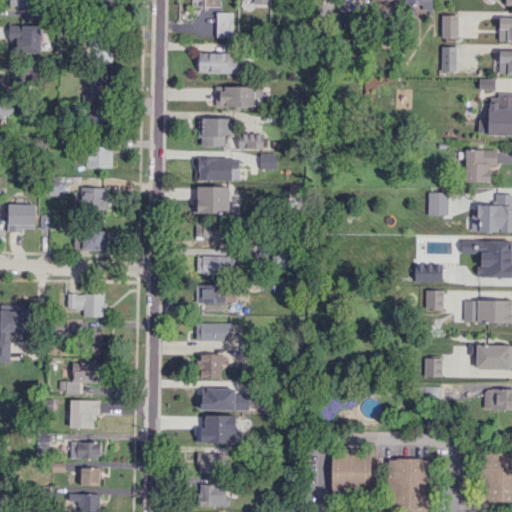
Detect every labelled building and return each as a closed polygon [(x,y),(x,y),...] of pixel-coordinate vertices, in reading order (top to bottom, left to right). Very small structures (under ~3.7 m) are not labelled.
[(404,0),(404,3),(422,4),(421,11),(431,11),(431,0),(404,0)] [(232,11),(216,12),(216,37),(232,36),(232,11)] [(458,37),(458,14),(441,14),(441,37),(458,37)] [(511,16),(499,16),(498,40),(511,40),(511,16)] [(40,52),(40,25),(9,24),(8,51),(40,52)] [(113,61),(112,36),(94,36),(94,62),(113,61)] [(440,70),(455,70),(456,46),(441,46),(440,70)] [(511,50),(498,50),(498,73),(511,73),(511,50)] [(238,73),(238,52),(198,51),(197,72),(238,73)] [(91,90),(83,91),(84,102),(112,101),(111,75),(90,75),(91,90)] [(254,86),(215,85),(214,105),(254,106),(254,86)] [(511,134),(511,91),(497,92),(496,102),(488,102),(487,119),(478,119),(478,134),(511,134)] [(0,117),(13,111),(6,95),(0,98),(0,117)] [(104,113),(88,113),(89,132),(104,132),(104,113)] [(232,117),(200,117),(201,146),(224,145),(224,136),(232,136),(232,117)] [(261,148),(262,133),(240,132),(240,147),(261,148)] [(111,167),(112,146),(87,146),(86,166),(111,167)] [(489,182),(489,164),(496,164),(496,149),(465,148),(464,181),(489,182)] [(239,158),(225,158),(225,150),(201,150),(201,157),(194,157),(194,179),(238,180),(239,158)] [(261,155),(262,168),(273,167),(271,154),(261,155)] [(229,186),(197,185),(197,198),(192,198),(192,212),(228,213),(229,186)] [(107,187),(79,186),(79,199),(80,199),(80,208),(107,208),(107,187)] [(447,214),(447,192),(427,191),(427,214),(447,214)] [(470,230),(511,231),(511,193),(496,193),(496,204),(476,204),(476,214),(471,214),(470,230)] [(8,230),(35,230),(35,204),(8,203),(8,230)] [(195,238),(226,237),(226,221),(195,222),(195,238)] [(105,249),(106,230),(74,230),(73,248),(105,249)] [(288,267),(288,252),(269,252),(269,266),(288,267)] [(197,255),(196,272),(230,273),(230,255),(197,255)] [(221,284),(196,283),(195,300),(234,301),(234,291),(221,291),(221,284)] [(442,289),(424,289),(425,309),(443,308),(442,289)] [(103,293),(67,293),(67,308),(82,308),(82,315),(103,316),(103,293)] [(511,321),(511,298),(463,300),(464,322),(511,321)] [(0,361),(10,361),(9,332),(26,331),(26,309),(0,309),(0,361)] [(228,340),(229,323),(196,322),(195,339),(228,340)] [(86,353),(102,353),(102,330),(86,330),(86,353)] [(511,344),(476,344),(475,367),(511,367),(511,344)] [(222,377),(222,354),(199,353),(199,377),(222,377)] [(423,376),(441,376),(441,357),(424,357),(423,376)] [(71,380),(97,380),(98,362),(72,361),(71,380)] [(441,386),(422,386),(422,399),(441,398),(441,386)] [(234,388),(199,387),(199,409),(248,410),(248,393),(234,393),(234,388)] [(511,388),(483,388),(483,408),(511,408),(511,388)] [(69,427),(96,427),(97,400),(70,399),(69,427)] [(70,457),(100,457),(100,441),(70,440),(70,457)] [(370,449),(331,449),(332,491),(370,490),(370,449)] [(197,471),(226,472),(227,452),(197,451),(197,471)] [(484,501),(511,500),(511,451),(483,452),(484,501)] [(428,507),(428,458),(388,458),(388,506),(428,507)] [(80,467),(80,484),(100,484),(99,467),(80,467)] [(228,505),(228,484),(199,482),(199,504),(228,505)] [(99,493),(68,493),(69,511),(99,511),(99,493)]
